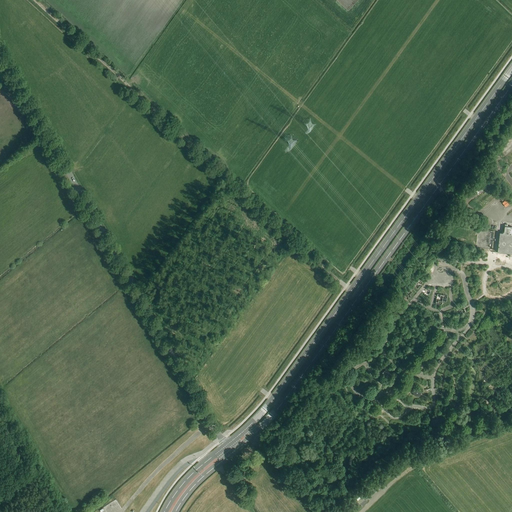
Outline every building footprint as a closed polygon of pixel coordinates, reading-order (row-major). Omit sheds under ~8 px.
[(511,202),(506,196),(504,198),(506,201),(498,208),(502,213),(511,204),(511,202)] [(499,233),(497,253),(511,254),(511,227),(505,226),(504,232),(503,232),(502,232),(502,233),(499,233)] [(478,227),(477,248),(497,249),(498,228),(478,227)] [(422,282),(418,279),(413,285),(417,289),(422,282)] [(409,290),(403,296),(407,299),(411,296),(409,294),(411,292),(409,290)] [(447,295),(437,294),(435,304),(442,305),(442,301),(446,302),(447,295)] [(386,370),(382,374),(387,379),(391,375),(386,370)] [(419,389),(415,389),(413,391),(414,395),(416,397),(419,396),(421,394),(421,391),(419,389)] [(435,425),(436,427),(441,423),(438,418),(436,418),(431,423),(434,426),(435,425)]
